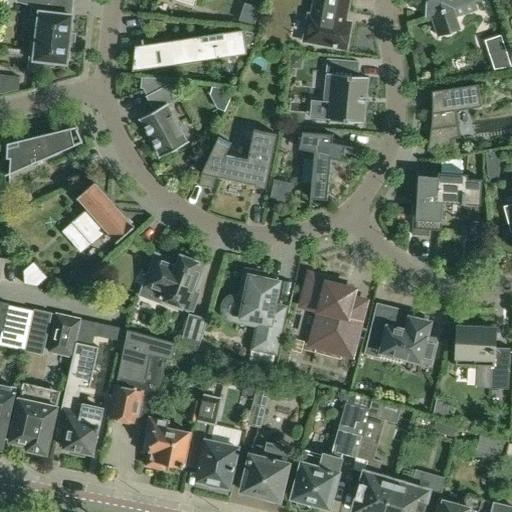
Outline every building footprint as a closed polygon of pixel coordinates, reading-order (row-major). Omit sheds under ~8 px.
[(66,63),(70,32),(72,15),(48,13),(49,8),(50,0),(17,0),(18,1),(33,4),(32,13),(40,14),(36,44),(32,43),(29,70),(33,70),(53,66),(54,61),(66,63)] [(351,23),(345,22),(348,0),(315,0),(312,16),(309,15),(308,23),(307,31),(307,35),(308,38),(311,41),(315,42),(318,43),(318,44),(346,49),(351,23)] [(426,5),(427,5),(430,13),(427,13),(427,12),(425,12),(425,16),(432,18),(438,36),(442,35),(443,35),(446,35),(448,35),(451,34),(453,33),(454,32),(455,31),(456,30),(460,29),(456,17),(478,10),(474,0),(426,0),(426,5)] [(243,30),(190,37),(190,38),(153,43),(154,44),(157,66),(211,58),(226,56),(226,57),(246,54),(243,30)] [(485,41),(494,69),(511,67),(501,35),(485,41)] [(291,55),(289,66),(296,67),(301,64),(302,57),(291,55)] [(359,62),(329,59),(327,73),(327,74),(335,75),(334,88),(326,87),(325,101),(331,102),(329,118),(329,119),(363,123),(364,121),(363,121),(367,78),(368,78),(368,77),(357,76),(359,62)] [(141,78),(141,88),(143,89),(147,95),(169,84),(166,78),(141,78)] [(169,84),(147,95),(155,110),(141,118),(162,157),(187,143),(167,105),(178,99),(170,83),(169,84)] [(428,144),(427,151),(455,147),(453,139),(460,138),(456,110),(482,106),(478,83),(432,90),(432,100),(432,108),(432,114),(432,123),(431,128),(430,137),(428,144)] [(7,143),(6,158),(10,158),(9,172),(5,174),(6,175),(9,174),(9,184),(10,184),(11,173),(83,142),(77,128),(77,129),(76,126),(7,143)] [(226,155),(231,143),(218,137),(201,173),(199,185),(214,188),(216,176),(254,184),(254,186),(266,188),(277,134),(253,130),(247,159),(226,155)] [(310,198),(327,200),(331,158),(342,161),(346,145),(332,142),(333,134),(303,131),(299,148),(314,152),(310,198)] [(500,174),(501,161),(503,151),(486,153),(488,176),(499,178),(500,174)] [(414,204),(412,234),(429,235),(429,229),(429,220),(441,221),(443,202),(462,203),(480,204),(482,180),(467,179),(468,174),(463,174),(443,172),(438,172),(419,171),(418,191),(417,199),(421,199),(420,205),(414,204)] [(73,222),(91,243),(106,230),(116,242),(134,226),(95,181),(77,197),(87,209),(73,222)] [(292,189),(273,185),(270,197),(276,199),(276,201),(289,203),(292,189)] [(165,300),(192,310),(199,293),(194,291),(204,264),(181,256),(178,263),(156,255),(149,274),(154,276),(149,288),(167,295),(165,300)] [(491,258),(479,259),(480,271),(492,270),(491,258)] [(48,277),(33,261),(23,271),(24,284),(25,284),(37,286),(37,287),(48,277)] [(275,352),(280,330),(269,328),(279,282),(264,279),(265,274),(246,270),(244,281),(244,285),(248,286),(245,299),(237,297),(232,297),(228,300),(225,303),(224,308),(225,313),(228,317),(232,319),(237,320),(258,325),(254,348),(275,352)] [(351,355),(361,319),(347,315),(354,290),(329,283),(330,279),(310,274),(302,305),(320,310),(311,344),(351,355)] [(0,301),(0,330),(3,331),(9,304),(0,301)] [(429,322),(426,321),(427,316),(414,313),(413,318),(410,317),(409,320),(391,316),(392,313),(376,309),(368,343),(382,347),(380,356),(401,362),(402,356),(420,361),(420,359),(431,362),(437,340),(425,337),(429,322)] [(57,314),(49,351),(72,356),(75,342),(76,339),(80,319),(57,314)] [(76,339),(75,342),(91,345),(94,335),(101,337),(103,324),(80,319),(76,339)] [(457,326),(455,364),(491,366),(490,388),(509,389),(511,348),(495,347),(496,328),(491,328),(489,325),(480,325),(477,327),(471,327),(471,328),(472,328),(472,330),(460,330),(460,328),(462,328),(462,327),(457,326)] [(135,422),(148,424),(142,454),(144,455),(144,454),(149,455),(147,464),(163,468),(164,463),(187,468),(188,464),(183,463),(190,432),(167,427),(168,422),(153,419),(167,358),(172,359),(176,343),(127,329),(117,377),(118,377),(109,417),(135,423),(135,422)] [(198,349),(203,334),(185,329),(181,344),(198,349)] [(72,356),(55,436),(56,436),(57,431),(66,433),(65,440),(63,447),(70,448),(69,453),(84,456),(85,451),(92,453),(102,409),(77,403),(81,387),(89,389),(93,372),(98,347),(91,345),(75,342),(72,356)] [(205,380),(202,394),(216,397),(219,383),(205,380)] [(23,382),(20,397),(19,397),(9,441),(27,445),(26,449),(47,454),(58,406),(40,402),(44,387),(23,382)] [(242,394),(253,396),(256,385),(244,383),(242,394)] [(256,384),(247,425),(260,428),(269,387),(256,384)] [(0,447),(3,448),(16,389),(0,385),(0,447)] [(301,462),(293,497),(295,498),(294,498),(296,499),(296,500),(296,505),(300,509),(305,510),(311,508),(313,504),(314,503),(315,504),(316,503),(318,504),(329,507),(338,472),(337,472),(342,453),(356,457),(362,435),(368,411),(369,408),(371,399),(348,392),(345,404),(338,429),(331,455),(324,453),(323,457),(304,452),(301,462)] [(210,425),(211,420),(215,420),(219,398),(202,395),(197,422),(195,432),(194,437),(191,451),(203,453),(198,477),(200,480),(212,483),(214,488),(223,490),(228,486),(229,487),(231,477),(237,447),(206,440),(210,425)] [(436,398),(432,414),(453,418),(455,408),(446,406),(448,400),(436,398)] [(363,473),(353,508),(355,511),(384,511),(393,480),(392,479),(389,476),(382,474),(379,475),(377,475),(381,461),(374,459),(385,419),(378,417),(382,402),(371,399),(369,408),(368,411),(362,435),(356,457),(367,460),(363,473)] [(454,435),(457,425),(436,419),(433,429),(454,435)] [(505,437),(481,430),(474,455),(499,462),(505,437)] [(280,500),(282,492),(291,452),(278,449),(278,445),(266,442),(265,447),(253,444),(241,491),(258,495),(265,497),(267,500),(274,502),(277,500),(280,500)] [(352,470),(363,473),(367,460),(356,457),(352,470)] [(433,475),(429,490),(440,493),(445,478),(433,475)] [(393,480),(384,511),(422,511),(429,490),(410,484),(408,481),(401,480),(396,480),(393,480)] [(471,511),(472,510),(479,511),(482,500),(467,496),(464,506),(440,500),(437,511),(471,511)] [(511,511),(511,506),(495,502),(492,511),(511,511)]
